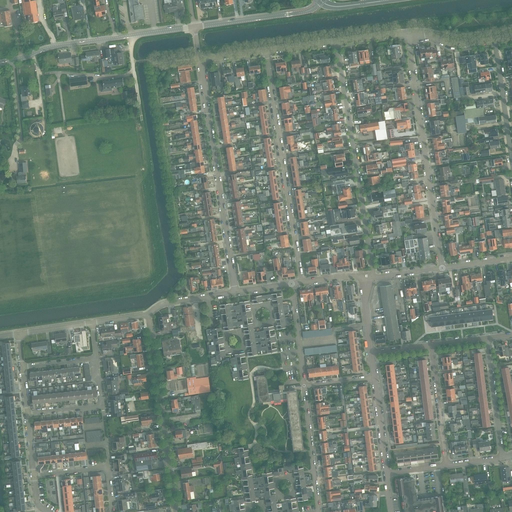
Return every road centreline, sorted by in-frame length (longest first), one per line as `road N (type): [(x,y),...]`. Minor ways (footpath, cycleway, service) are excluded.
road 1 (residential): [(441,268),(407,32)]
road 2 (residential): [(372,277),(336,42)]
road 3 (residential): [(234,291),(199,60)]
road 4 (residential): [(301,281),(266,51)]
road 5 (residential): [(175,511),(147,315)]
road 6 (tertiary): [(0,63),(73,43),(194,27)]
road 7 (tertiary): [(194,27),(302,12),(320,1)]
road 8 (residential): [(446,465),(431,345)]
road 9 (residential): [(511,158),(495,39)]
road 10 (residential): [(501,457),(486,338)]
road 11 (residential): [(26,414),(98,405),(95,358)]
